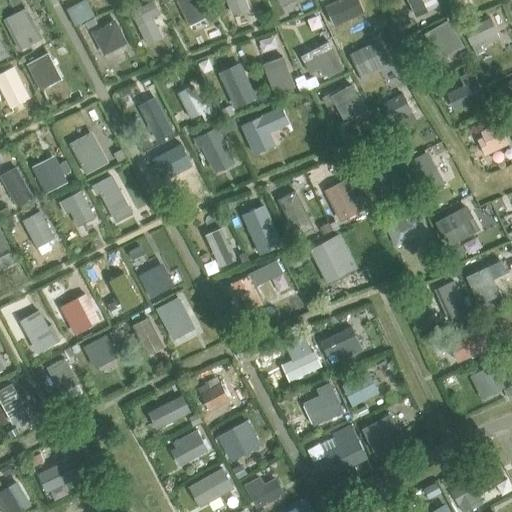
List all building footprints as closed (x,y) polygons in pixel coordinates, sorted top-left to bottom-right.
[(74,19),(93,10),(87,0),(80,0),(68,5),(74,19)] [(176,0),(186,17),(201,10),(198,2),(202,0),(176,0)] [(227,0),(233,14),(247,7),(244,0),(227,0)] [(358,14),(351,0),(337,0),(326,5),(334,25),(358,14)] [(425,5),(427,10),(438,5),(435,0),(408,0),(413,10),(425,5)] [(130,13),(142,37),(158,30),(151,17),(159,13),(153,1),(130,13)] [(456,4),(448,8),(453,16),(461,11),(456,4)] [(4,19),(20,50),(40,38),(25,8),(4,19)] [(482,52),(480,45),(499,37),(489,17),(465,28),(474,48),(473,48),(476,54),(482,52)] [(115,21),(92,32),(104,53),(126,43),(115,21)] [(428,33),(442,58),(461,47),(448,21),(428,33)] [(388,62),(378,40),(349,53),(363,81),(369,78),(366,72),(379,66),(388,62)] [(63,43),(56,46),(61,54),(68,51),(63,43)] [(330,43),(303,58),(311,72),(323,66),(328,75),(341,68),(330,43)] [(466,51),(459,55),(463,62),(470,59),(466,51)] [(28,64),(41,89),(62,77),(49,52),(28,64)] [(283,57),(263,64),(274,93),(293,86),(283,57)] [(236,104),(253,97),(238,65),(221,73),(236,104)] [(14,67),(0,74),(0,85),(10,105),(27,96),(14,67)] [(511,88),(511,71),(499,77),(497,74),(490,77),(502,102),(511,98),(511,94),(510,89),(511,88)] [(473,72),(460,77),(464,85),(447,93),(454,109),(484,95),(473,72)] [(303,75),(294,79),(297,85),(300,92),(317,84),(314,77),(305,81),(303,75)] [(192,85),(177,93),(191,117),(202,113),(205,120),(214,115),(207,101),(201,103),(192,85)] [(334,101),(345,121),(364,110),(351,85),(336,92),(335,90),(323,97),(327,105),(334,101)] [(411,111),(402,94),(382,104),(391,120),(411,111)] [(155,98),(139,106),(157,138),(172,131),(155,98)] [(229,106),(221,110),(225,118),(233,114),(229,106)] [(260,114),(241,122),(254,153),(273,144),(260,114)] [(231,119),(220,124),(225,133),(236,128),(231,119)] [(485,154),(508,143),(499,122),(480,131),(483,137),(477,140),(485,154)] [(187,125),(180,129),(183,136),(190,132),(187,125)] [(216,127),(195,138),(199,147),(201,146),(214,173),(233,163),(229,154),(216,127)] [(85,173),(106,162),(90,133),(69,144),(85,173)] [(51,187),(72,176),(57,147),(41,154),(52,175),(46,177),(51,187)] [(179,147),(158,158),(172,184),(188,176),(179,161),(185,159),(179,147)] [(121,149),(114,153),(118,161),(126,157),(121,149)] [(445,186),(439,176),(433,162),(428,152),(421,155),(403,163),(409,176),(415,173),(422,185),(427,195),(445,186)] [(377,177),(372,180),(382,199),(394,193),(397,198),(405,193),(390,164),(374,173),(377,177)] [(18,206),(33,198),(16,167),(0,175),(18,206)] [(116,222),(131,214),(112,176),(91,186),(95,195),(101,192),(116,222)] [(345,181),(324,190),(339,219),(365,206),(360,194),(354,198),(345,181)] [(278,199),(296,236),(314,228),(296,190),(278,199)] [(93,217),(81,191),(60,201),(65,212),(71,210),(78,224),(93,217)] [(427,230),(416,205),(383,220),(395,245),(427,230)] [(437,223),(449,244),(477,229),(466,207),(437,223)] [(7,208),(0,211),(0,213),(2,218),(10,214),(7,208)] [(259,211),(244,217),(260,255),(275,249),(259,211)] [(40,212),(23,220),(36,246),(52,236),(40,212)] [(11,217),(4,221),(8,229),(15,225),(11,217)] [(328,223),(319,228),(322,234),(331,230),(328,223)] [(220,227),(206,233),(220,266),(235,259),(220,227)] [(350,237),(362,262),(381,252),(368,227),(350,237)] [(330,238),(312,248),(323,273),(327,272),(330,277),(345,269),(330,238)] [(139,245),(129,251),(133,260),(144,254),(139,245)] [(461,246),(451,251),(455,258),(465,253),(461,246)] [(245,252),(238,255),(242,264),(248,261),(245,252)] [(11,253),(0,258),(0,261),(3,268),(16,262),(11,253)] [(283,291),(299,285),(289,259),(274,265),(283,291)] [(159,264),(139,275),(150,297),(171,287),(159,264)] [(467,276),(479,304),(499,294),(487,267),(467,276)] [(226,284),(232,297),(240,294),(245,303),(259,297),(254,287),(260,285),(253,271),(226,284)] [(114,315),(139,302),(126,273),(110,281),(117,298),(108,303),(114,315)] [(436,288),(449,318),(467,310),(453,280),(436,288)] [(85,293),(62,305),(76,332),(99,320),(85,293)] [(178,296),(155,306),(173,338),(193,326),(178,296)] [(38,311),(23,319),(40,350),(55,342),(38,311)] [(490,318),(501,339),(511,334),(511,315),(509,317),(506,312),(490,318)] [(147,317),(133,325),(148,352),(162,345),(147,317)] [(321,340),(328,356),(358,342),(351,326),(321,340)] [(448,341),(457,362),(489,348),(481,328),(448,341)] [(107,334),(83,347),(94,365),(117,353),(107,334)] [(282,364),(289,379),(320,365),(310,344),(298,349),(301,355),(282,364)] [(64,391),(77,384),(64,358),(49,366),(64,391)] [(505,378),(498,362),(470,375),(481,397),(503,386),(500,380),(505,378)] [(368,373),(343,385),(352,404),(376,392),(368,373)] [(197,387),(209,410),(229,399),(220,383),(210,388),(207,382),(197,387)] [(316,388),(320,395),(304,402),(314,424),(343,411),(330,382),(316,388)] [(28,415),(12,383),(0,389),(0,397),(14,422),(28,415)] [(189,411),(180,396),(147,412),(156,428),(189,411)] [(361,410),(352,415),(355,421),(364,416),(361,410)] [(393,447),(389,440),(402,433),(391,413),(362,429),(377,456),(393,447)] [(217,436),(231,461),(262,444),(248,419),(217,436)] [(365,456),(351,426),(336,434),(343,446),(326,454),(335,471),(365,456)] [(207,449),(197,430),(174,442),(177,447),(171,450),(179,465),(184,462),(207,449)] [(40,453),(31,458),(35,465),(44,461),(40,453)] [(80,473),(73,458),(41,473),(47,488),(80,473)] [(367,462),(356,467),(360,476),(371,470),(367,462)] [(8,464),(0,468),(5,477),(13,472),(8,464)] [(240,464),(233,469),(238,479),(246,474),(240,464)] [(222,468),(189,486),(199,505),(232,488),(222,468)] [(450,474),(441,479),(445,486),(454,481),(450,474)] [(263,484),(260,477),(246,484),(258,507),(282,492),(275,478),(263,484)] [(450,491),(462,511),(464,511),(480,503),(475,495),(482,492),(475,477),(450,491)] [(435,481),(423,488),(429,498),(441,492),(435,481)] [(18,511),(29,506),(16,482),(0,490),(0,503),(0,504),(4,511),(18,511)] [(97,511),(91,498),(61,511),(97,511)]
